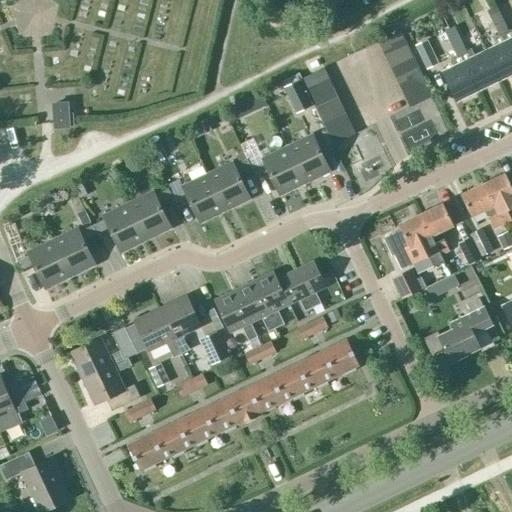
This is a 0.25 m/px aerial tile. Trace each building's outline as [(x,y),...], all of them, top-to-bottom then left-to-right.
[(510,22),(511,20),(511,0),(507,0),(503,2),(510,22)] [(511,50),(511,28),(507,31),(495,7),(491,9),(511,50)] [(499,79),(511,72),(511,50),(491,9),(487,11),(499,35),(493,38),(497,46),(486,52),(499,79)] [(448,30),(477,89),(499,79),(486,52),(475,57),(471,49),(465,52),(453,28),(448,30)] [(455,100),(477,89),(448,30),(445,32),(456,56),(451,59),(455,67),(443,73),(455,100)] [(378,42),(383,53),(405,43),(400,32),(378,42)] [(426,40),(415,45),(424,65),(435,60),(426,40)] [(410,54),(405,43),(383,53),(388,64),(410,54)] [(388,64),(394,75),(415,64),(410,54),(388,64)] [(394,75),(399,85),(420,75),(415,64),(394,75)] [(307,90),(329,79),(323,68),(302,79),(307,90)] [(399,85),(404,96),(426,85),(420,75),(399,85)] [(329,79),(307,90),(312,101),(334,90),(329,79)] [(283,88),(296,115),(313,107),(300,80),(283,88)] [(426,85),(404,96),(409,107),(431,97),(426,85)] [(334,90),(312,101),(318,111),(339,101),(334,90)] [(250,113),(267,105),(262,94),(245,102),(250,113)] [(339,101),(318,111),(323,122),(345,112),(339,101)] [(72,113),(68,114),(67,103),(53,104),(54,127),(68,126),(73,125),(72,113)] [(391,134),(429,123),(422,104),(385,115),(391,134)] [(345,112),(323,122),(328,133),(350,122),(345,112)] [(355,133),(350,122),(328,133),(333,144),(355,133)] [(330,171),(312,135),(287,147),(305,183),(330,171)] [(287,147),(262,159),(264,162),(250,168),(255,177),(268,171),(279,195),(305,183),(287,147)] [(233,165),(232,162),(207,174),(224,211),(250,199),(238,174),(251,168),(247,159),(233,165)] [(511,206),(511,188),(504,173),(482,184),(502,225),(511,220),(505,209),(511,206)] [(224,211),(207,174),(182,186),(184,190),(171,196),(170,196),(171,197),(175,205),(188,198),(199,223),(224,211)] [(482,184),(460,195),(471,217),(484,210),(493,229),(502,225),(482,184)] [(75,189),(80,200),(88,195),(83,185),(75,189)] [(171,197),(170,196),(171,196),(168,188),(154,195),(153,191),(128,204),(145,240),(170,228),(159,203),(171,197)] [(440,255),(448,250),(439,232),(453,225),(442,203),(420,214),(440,255)] [(128,204),(103,216),(104,219),(92,225),(96,234),(109,228),(120,252),(145,240),(128,204)] [(440,255),(420,214),(398,225),(401,231),(385,239),(392,254),(394,253),(401,268),(428,255),(433,267),(443,262),(440,255)] [(92,225),(79,231),(77,228),(52,240),(70,276),(95,264),(83,240),(96,234),(92,225)] [(470,236),(482,258),(494,252),(482,230),(470,236)] [(498,237),(504,251),(511,247),(511,240),(508,232),(498,237)] [(480,260),(469,238),(457,243),(467,266),(480,260)] [(45,289),(70,276),(52,240),(27,252),(29,256),(16,262),(20,270),(33,264),(45,289)] [(312,307),(320,303),(315,292),(326,286),(314,261),(295,270),(312,307)] [(305,311),(312,307),(295,270),(277,279),(289,304),(299,299),(305,311)] [(392,280),(402,300),(426,288),(422,279),(417,281),(412,270),(392,280)] [(289,304),(277,279),(273,271),(253,281),(276,327),(284,324),(277,310),(289,304)] [(268,331),(276,327),(253,281),(234,290),(250,323),(261,317),(268,331)] [(257,337),(250,323),(234,290),(214,300),(229,333),(242,327),(248,341),(257,337)] [(200,327),(186,296),(159,308),(181,353),(189,349),(182,335),(200,327)] [(511,300),(502,305),(511,325),(511,300)] [(450,362),(479,348),(472,334),(491,325),(483,307),(450,323),(453,329),(439,335),(437,332),(424,338),(432,355),(444,349),(450,362)] [(159,308),(134,320),(148,351),(166,343),(173,357),(181,353),(159,308)] [(336,310),(328,314),(332,322),(340,318),(336,310)] [(322,316),(295,329),(300,339),(327,326),(322,316)] [(100,338),(69,352),(82,378),(127,357),(136,353),(124,327),(111,333),(120,351),(109,356),(100,338)] [(219,333),(203,341),(213,363),(229,355),(219,333)] [(318,368),(323,366),(330,379),(359,365),(346,339),(312,356),(318,368)] [(270,341),(244,353),(249,364),(275,351),(270,341)] [(330,379),(323,366),(318,368),(312,356),(282,370),(288,383),(283,385),(289,399),(330,379)] [(127,357),(82,378),(94,405),(106,399),(125,390),(124,389),(116,372),(131,365),(127,357)] [(149,369),(158,388),(170,383),(161,364),(149,369)] [(289,399),(283,385),(288,383),(282,370),(248,387),(260,412),(289,399)] [(201,373),(175,386),(181,397),(207,384),(201,373)] [(0,375),(0,415),(14,409),(16,414),(28,409),(24,401),(21,393),(16,381),(5,386),(0,375)] [(32,376),(17,382),(21,393),(24,401),(40,394),(32,376)] [(140,397),(133,384),(124,389),(125,390),(106,399),(111,411),(140,397)] [(256,417),(261,414),(260,412),(248,387),(225,398),(238,423),(238,425),(244,423),(256,417)] [(150,398),(124,410),(129,422),(155,409),(150,398)] [(197,427),(202,424),(209,437),(238,423),(225,398),(191,414),(197,427)] [(167,441),(162,444),(168,457),(209,437),(202,424),(197,427),(191,414),(161,429),(167,441)] [(168,457),(162,444),(167,441),(161,429),(127,445),(139,471),(168,457)] [(57,476),(61,475),(53,457),(34,466),(28,452),(0,465),(0,467),(6,480),(22,472),(40,510),(67,497),(57,476)]
